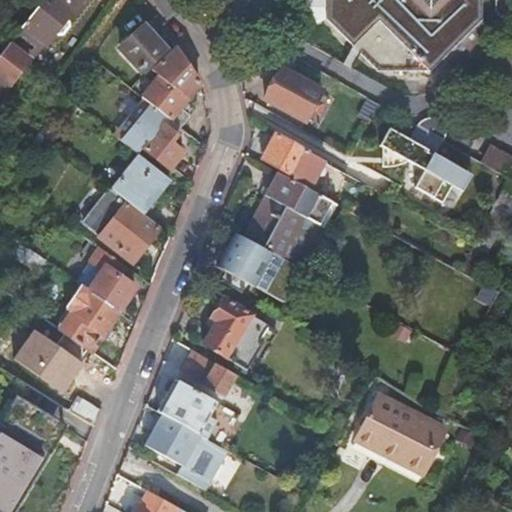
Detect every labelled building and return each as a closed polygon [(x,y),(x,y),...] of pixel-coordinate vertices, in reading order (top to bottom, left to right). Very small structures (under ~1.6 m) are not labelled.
[(44,0),(12,43),(33,59),(42,47),(45,48),(55,35),(59,37),(63,37),(69,29),(68,25),(64,22),(81,0),(44,0)] [(466,68),(485,51),(485,30),(479,24),(479,0),(308,0),(317,22),(326,19),(374,71),(426,74),(439,61),(445,68),(466,68)] [(140,73),(162,52),(142,29),(120,50),(140,73)] [(29,62),(9,46),(0,57),(0,97),(10,85),(29,62)] [(190,72),(175,50),(166,57),(151,72),(158,78),(140,99),(142,100),(179,130),(188,120),(188,117),(179,110),(199,86),(190,72)] [(151,72),(166,57),(162,52),(140,73),(144,77),(151,72)] [(266,100),(263,99),(248,103),(300,133),(322,94),(282,72),(266,100)] [(179,130),(142,100),(127,119),(134,124),(124,137),(119,142),(136,156),(140,150),(141,150),(168,172),(182,154),(170,145),(176,137),(174,135),(179,130)] [(375,110),(366,105),(359,116),(369,121),(375,110)] [(127,119),(112,137),(119,142),(124,137),(134,124),(127,119)] [(441,144),(442,144),(444,138),(444,134),(443,131),(441,128),(439,126),(434,122),(430,121),(423,123),(419,125),(416,130),(441,144)] [(441,144),(416,130),(415,130),(408,142),(388,132),(378,149),(382,150),(388,154),(389,169),(382,169),(382,170),(391,171),(391,170),(395,170),(395,169),(396,169),(397,169),(398,169),(398,168),(400,168),(401,168),(402,167),(403,167),(404,166),(405,166),(406,166),(406,165),(407,165),(424,174),(415,191),(441,205),(451,188),(461,194),(471,177),(462,173),(434,157),(441,144)] [(48,144),(38,136),(28,148),(26,152),(37,159),(48,144)] [(292,178),(290,182),(308,191),(316,178),(313,176),(321,163),(307,156),(292,147),(274,137),(261,160),(292,178)] [(511,161),(490,149),(480,166),(506,181),(511,184),(511,161)] [(138,157),(110,192),(142,217),(169,182),(138,157)] [(313,176),(316,178),(317,179),(325,166),(321,163),(313,176)] [(271,255),(299,270),(300,271),(316,226),(321,229),(334,206),(329,203),(308,191),(290,182),(276,174),(241,239),(271,255)] [(511,184),(506,181),(495,202),(508,209),(509,207),(511,200),(511,184)] [(131,265),(159,230),(142,217),(110,192),(108,190),(81,225),(131,265)] [(241,239),(234,235),(215,268),(252,289),(253,288),(281,303),(299,270),(271,255),(241,239)] [(47,265),(20,245),(14,255),(41,274),(47,265)] [(124,268),(99,250),(75,284),(86,291),(116,314),(133,289),(118,278),(124,268)] [(116,314),(86,291),(72,312),(58,333),(87,352),(98,337),(100,337),(116,314)] [(259,342),(268,328),(223,300),(210,322),(215,325),(202,346),(245,373),(263,345),(259,342)] [(374,331),(406,342),(411,325),(380,314),(374,331)] [(277,333),(268,328),(259,342),(263,345),(268,348),(277,333)] [(171,341),(162,363),(223,397),(230,382),(237,386),(240,380),(171,341)] [(43,379),(36,392),(67,410),(75,398),(43,379)] [(199,438),(203,440),(206,435),(199,431),(214,404),(174,382),(157,415),(161,417),(199,438)] [(443,395),(432,412),(444,418),(454,400),(443,395)] [(93,427),(99,412),(75,398),(67,410),(93,427)] [(376,399),(357,437),(355,441),(388,458),(421,476),(443,433),(376,399)] [(40,415),(16,401),(0,426),(0,511),(7,511),(13,504),(11,503),(31,471),(32,472),(48,446),(35,438),(34,441),(27,437),(40,415)] [(13,511),(63,429),(40,415),(27,437),(34,441),(35,438),(48,446),(32,472),(31,471),(11,503),(13,504),(7,511),(13,511)] [(193,449),(199,438),(161,417),(144,447),(182,469),(189,457),(193,459),(197,453),(193,449)] [(460,431),(455,441),(472,450),(478,440),(460,431)] [(181,511),(147,493),(136,511),(181,511)]
